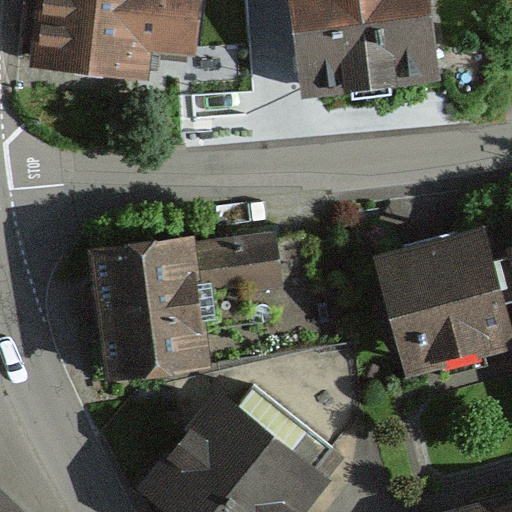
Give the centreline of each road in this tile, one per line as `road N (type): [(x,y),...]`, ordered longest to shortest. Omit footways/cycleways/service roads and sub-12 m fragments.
road 1 (unclassified): [(0,187),(357,166),(511,141)]
road 2 (tertiary): [(93,511),(29,391),(0,308)]
